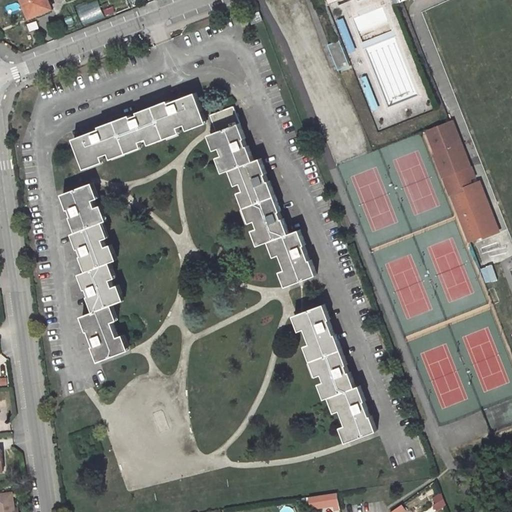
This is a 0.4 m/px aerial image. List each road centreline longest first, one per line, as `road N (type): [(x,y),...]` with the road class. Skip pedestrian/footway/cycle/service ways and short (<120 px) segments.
road 1 (residential): [(171,59),(218,43),(242,50),(394,435)]
road 2 (residential): [(78,372),(40,128),(50,107),(171,59)]
road 3 (tertiary): [(49,511),(0,154)]
road 4 (residential): [(0,76),(153,16)]
